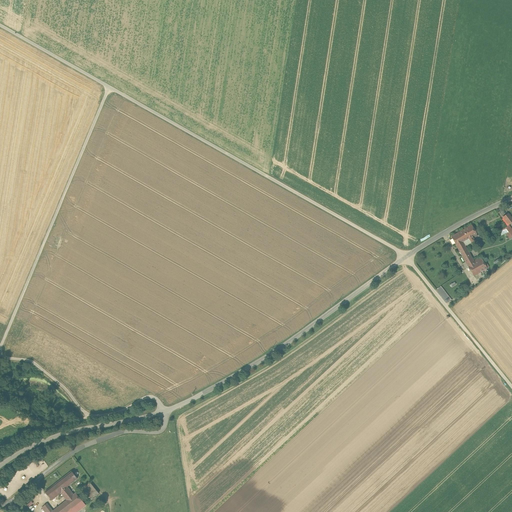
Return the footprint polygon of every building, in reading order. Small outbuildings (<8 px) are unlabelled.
[(511,218),(508,213),(503,217),(509,224),(511,221),(511,218)] [(511,235),(511,228),(509,224),(503,229),(510,238),(511,235)] [(477,234),(472,225),(465,229),(470,238),(472,236),(477,234)] [(465,229),(451,236),(456,245),(463,242),(469,238),(470,238),(465,229)] [(474,261),(463,242),(456,245),(473,276),(487,268),(481,257),(474,261)] [(72,471),(60,480),(65,488),(67,486),(77,478),(72,471)] [(60,480),(45,491),(52,500),(61,493),(66,489),(65,488),(60,480)] [(90,482),(85,486),(84,486),(81,488),(81,490),(89,500),(90,501),(94,498),(94,497),(99,493),(90,482)] [(74,495),(67,486),(65,488),(66,489),(61,493),(67,500),(53,511),(51,511),(66,511),(74,506),(82,500),(76,493),(74,495)] [(82,500),(74,506),(78,510),(85,505),(82,500)] [(47,503),(42,508),(45,511),(51,511),(53,511),(47,503)]
